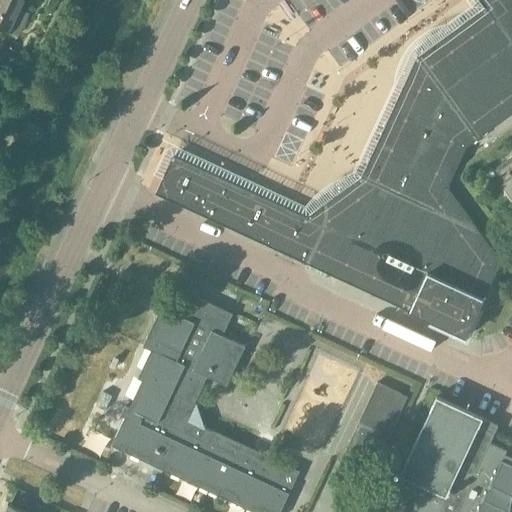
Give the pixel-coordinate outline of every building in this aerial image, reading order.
[(0,0),(0,28),(6,31),(20,0),(0,0)] [(307,217),(192,164),(174,156),(165,175),(156,194),(412,312),(467,338),(483,303),(482,303),(502,262),(501,261),(448,188),(466,148),(511,114),(511,0),(479,0),(485,8),(417,57),(362,177),(307,217)] [(511,158),(506,163),(511,170),(511,176),(501,185),(511,199),(511,158)] [(162,305),(147,337),(143,345),(152,349),(138,377),(142,379),(130,406),(126,404),(121,414),(125,416),(112,444),(256,511),(279,511),(299,470),(298,470),(295,476),(277,468),(280,461),(214,430),(215,429),(214,429),(213,430),(205,426),(205,425),(204,424),(197,405),(198,405),(198,404),(191,400),(194,392),(198,394),(207,375),(227,385),(246,345),(223,334),(233,313),(194,295),(185,316),(162,305)] [(376,467),(408,397),(377,382),(344,452),(376,467)] [(105,411),(112,396),(103,392),(96,407),(105,411)] [(387,504),(385,507),(391,511),(457,511),(490,442),(498,426),(483,419),(483,418),(437,397),(400,475),(403,477),(390,505),(387,504)] [(505,511),(505,510),(508,511),(509,511),(511,497),(511,457),(506,455),(508,450),(490,442),(457,511),(505,511)]
